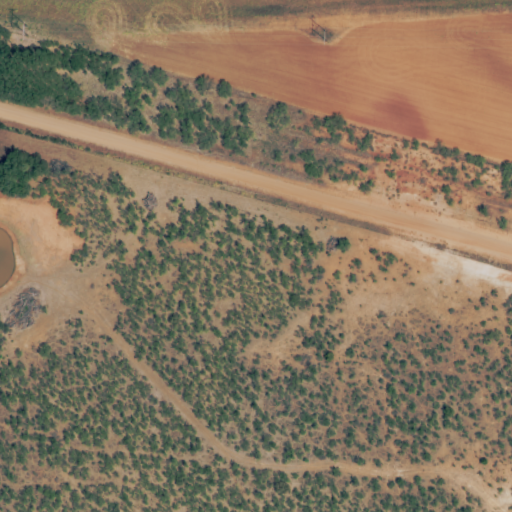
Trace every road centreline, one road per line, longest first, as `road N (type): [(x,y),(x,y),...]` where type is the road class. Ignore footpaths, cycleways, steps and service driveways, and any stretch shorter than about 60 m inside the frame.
road 1 (residential): [(511,248),(0,103)]
road 2 (residential): [(0,473),(13,464),(511,466)]
